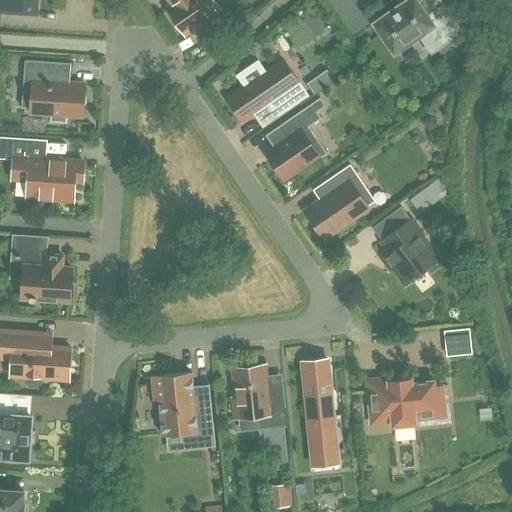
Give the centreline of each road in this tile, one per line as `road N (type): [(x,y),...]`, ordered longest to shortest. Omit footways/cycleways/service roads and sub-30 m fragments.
road 1 (residential): [(188,90),(311,275),(320,306),(297,332),(171,348),(109,346)]
road 2 (residential): [(109,346),(123,99),(134,80),(153,74),(188,90)]
road 3 (residential): [(91,511),(109,346)]
